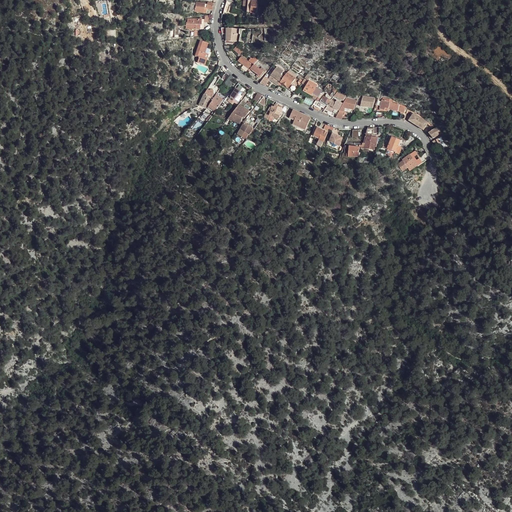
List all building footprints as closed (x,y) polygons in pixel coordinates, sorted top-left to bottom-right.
[(252,2),(243,1),(243,6),(247,7),(246,12),(255,13),(256,13),(257,13),(259,3),(252,2)] [(205,3),(205,4),(199,3),(197,12),(204,12),(204,10),(207,10),(212,10),(214,3),(205,3)] [(186,22),(186,29),(203,29),(203,18),(188,18),(188,22),(186,22)] [(237,43),(237,28),(227,28),(227,34),(227,42),(237,43)] [(200,41),(196,56),(199,58),(198,63),(205,65),(207,59),(205,59),(206,53),(205,53),(208,43),(200,41)] [(242,56),(238,61),(250,70),(250,69),(254,65),(249,61),(242,56)] [(254,65),(250,69),(258,75),(256,76),(260,79),(267,71),(262,67),(260,70),(254,65)] [(278,66),(276,69),(271,75),(281,82),(286,75),(282,73),(284,71),(278,66)] [(271,75),(276,69),(272,67),(270,70),(267,74),(265,76),(269,79),(271,75)] [(214,86),(219,90),(223,84),(230,75),(226,72),(221,79),(219,78),(214,86)] [(295,78),(287,73),(286,75),(281,82),(288,87),(295,78)] [(223,84),(229,88),(231,84),(229,83),(233,77),(230,75),(223,84)] [(271,75),(269,79),(270,79),(278,85),(279,85),(281,82),(271,75)] [(269,79),(265,76),(260,83),(264,85),(266,85),(270,79),(269,79)] [(312,95),(318,84),(309,80),(303,90),(312,95)] [(293,83),(289,90),(294,93),(298,86),(293,83)] [(214,86),(211,84),(207,90),(205,95),(210,97),(213,93),(216,95),(218,93),(219,90),(214,86)] [(298,86),(294,93),(299,95),(303,86),(300,84),(298,86)] [(237,89),(236,88),(230,96),(239,102),(244,94),(237,89)] [(327,94),(325,97),(331,100),(333,99),(335,96),(336,94),(338,90),(335,88),(330,96),(327,94)] [(199,105),(205,109),(206,107),(207,107),(208,105),(209,105),(214,98),(216,95),(213,93),(210,97),(205,95),(201,100),(199,105)] [(257,93),(253,99),(257,102),(262,96),(257,93)] [(331,100),(330,102),(342,107),(344,103),(345,102),(344,101),(346,96),(337,93),(336,95),(336,94),(335,96),(333,99),(331,100)] [(216,95),(214,98),(208,107),(215,112),(218,108),(223,100),(220,98),(216,95)] [(330,101),(320,95),(317,101),(326,106),(330,101)] [(375,98),(363,96),(361,106),(373,108),(375,98)] [(357,101),(346,98),(345,102),(344,103),(343,107),(354,110),(357,101)] [(383,101),(378,98),(374,112),(379,112),(379,110),(380,110),(380,111),(386,112),(387,111),(397,113),(397,112),(401,113),(404,113),(406,107),(397,104),(398,103),(392,101),(392,100),(383,98),(383,101)] [(289,108),(276,102),(275,106),(281,108),(279,112),(280,112),(280,113),(284,114),(289,108)] [(342,107),(330,102),(325,109),(338,115),(342,107)] [(250,111),(238,105),(236,108),(230,115),(228,119),(240,124),(243,118),(244,119),(250,111)] [(274,107),(274,109),(271,108),(270,112),(268,116),(271,117),(278,119),(280,116),(279,115),(280,113),(280,112),(279,112),(281,108),(275,106),(274,107)] [(258,108),(255,107),(248,116),(250,117),(251,115),(252,116),(254,112),(258,108)] [(293,110),(289,118),(294,120),(294,121),(292,124),(305,130),(311,118),(293,110)] [(410,120),(424,130),(429,124),(414,114),(410,120)] [(250,117),(248,116),(243,123),(237,134),(245,139),(247,135),(248,136),(253,128),(248,126),(253,119),(250,117)] [(442,133),(438,126),(434,129),(434,130),(431,133),(434,137),(437,135),(438,136),(442,133)] [(322,131),(317,128),(313,136),(319,139),(322,131)] [(368,128),(366,133),(364,143),(363,143),(361,148),(364,148),(367,137),(373,137),(374,134),(374,128),(368,128)] [(327,133),(322,131),(319,139),(318,141),(319,141),(323,144),(327,133)] [(343,138),(333,134),(330,141),(340,145),(343,138)] [(413,144),(418,139),(416,138),(414,136),(409,141),(413,144)] [(364,148),(375,149),(378,139),(378,138),(373,137),(367,137),(364,148)] [(400,141),(392,138),(388,149),(396,152),(398,146),(400,141)] [(360,148),(346,146),(345,154),(349,154),(348,157),(360,157),(361,153),(359,153),(360,148)] [(398,164),(403,171),(408,167),(410,170),(416,166),(428,160),(429,159),(429,157),(427,153),(427,152),(420,158),(417,160),(415,161),(413,158),(415,156),(419,153),(417,150),(410,154),(403,159),(403,160),(398,164)]
